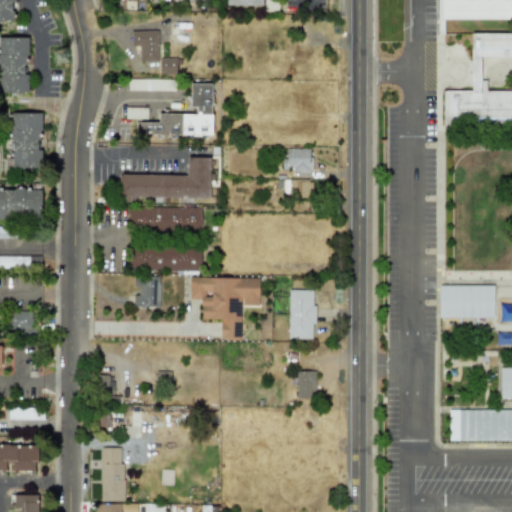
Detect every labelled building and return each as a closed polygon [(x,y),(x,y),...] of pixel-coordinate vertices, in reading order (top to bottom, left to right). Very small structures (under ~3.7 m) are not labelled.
[(0,0),(11,0),(11,9),(13,9),(13,19),(0,19),(0,0)] [(511,0),(442,0),(444,11),(479,38),(446,108),(511,118),(511,0)] [(158,61),(157,31),(130,31),(130,47),(138,47),(138,62),(158,61)] [(0,92),(26,93),(27,37),(0,36),(0,92)] [(175,74),(175,58),(159,59),(159,74),(175,74)] [(127,90),(174,91),(174,80),(127,79),(127,90)] [(211,135),(211,83),(189,83),(189,107),(195,107),(195,113),(158,113),(158,122),(138,122),(138,136),(211,135)] [(146,108),(124,107),(124,119),(146,119),(146,108)] [(11,112),(40,112),(40,130),(39,130),(39,139),(36,139),(36,149),(40,149),(40,167),(11,167),(11,139),(9,139),(9,129),(11,129),(11,112)] [(285,149),(286,158),(281,158),(281,169),(290,168),(290,172),(310,171),(310,149),(285,149)] [(118,174),(118,197),(208,198),(209,179),(212,179),(212,158),(186,157),(186,175),(118,174)] [(0,188),(0,219),(40,219),(40,189),(0,188)] [(127,230),(201,232),(202,209),(128,207),(127,230)] [(128,270),(200,271),(200,247),(128,246),(128,270)] [(0,266),(26,267),(26,257),(0,256),(0,266)] [(132,307),(159,307),(159,277),(133,277),(133,287),(138,287),(138,295),(132,295),(132,307)] [(241,307),(258,307),(258,277),(183,277),(183,299),(200,299),(200,319),(220,319),(219,340),(240,340),(241,307)] [(438,318),(493,318),(493,285),(437,285),(438,318)] [(287,339),(312,339),(313,290),(288,290),(287,339)] [(7,329),(30,330),(31,313),(7,312),(7,329)] [(511,366),(500,366),(499,398),(511,398),(511,366)] [(296,399),(315,398),(314,371),(296,371),(296,399)] [(42,421),(43,408),(8,407),(7,419),(42,421)] [(447,440),(511,441),(511,410),(448,409),(447,440)] [(0,472),(5,473),(5,461),(10,461),(11,473),(36,473),(35,445),(0,446),(0,472)] [(100,501),(122,501),(121,448),(99,448),(100,501)] [(37,511),(37,494),(9,495),(9,511),(37,511)]
